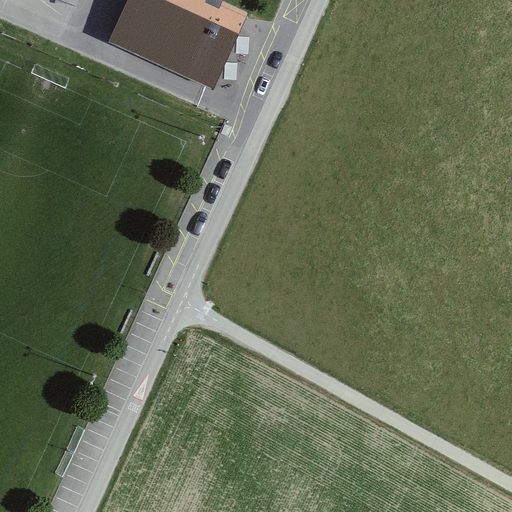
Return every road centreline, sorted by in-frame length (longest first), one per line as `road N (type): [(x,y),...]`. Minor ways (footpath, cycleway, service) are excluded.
road 1 (residential): [(511,484),(183,302)]
road 2 (unclassified): [(320,0),(183,302)]
road 3 (unclassified): [(183,302),(87,511)]
